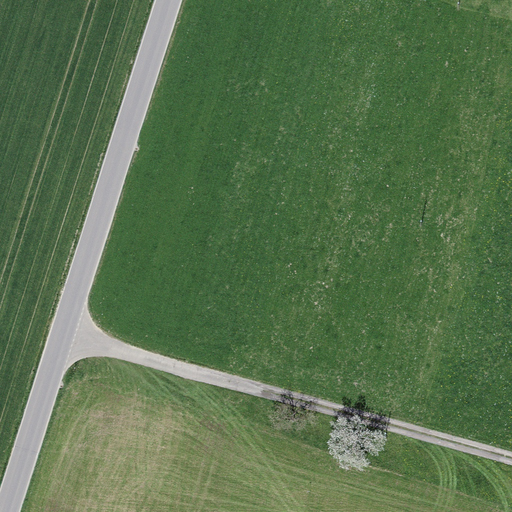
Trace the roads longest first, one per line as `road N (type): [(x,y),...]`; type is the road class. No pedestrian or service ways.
road 1 (tertiary): [(5,511),(168,0)]
road 2 (track): [(511,457),(62,334)]
